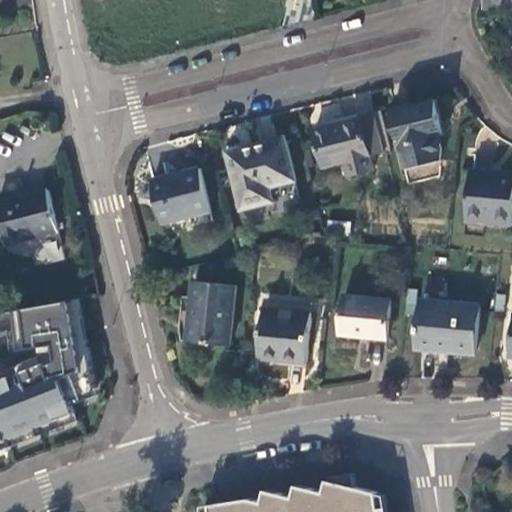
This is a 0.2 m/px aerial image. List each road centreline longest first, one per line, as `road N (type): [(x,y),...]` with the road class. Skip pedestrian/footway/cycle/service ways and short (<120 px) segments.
road 1 (residential): [(85,116),(114,135),(461,46)]
road 2 (residential): [(452,6),(106,88),(85,116)]
road 3 (residential): [(85,116),(167,450)]
road 4 (residential): [(427,418),(344,417),(167,450)]
